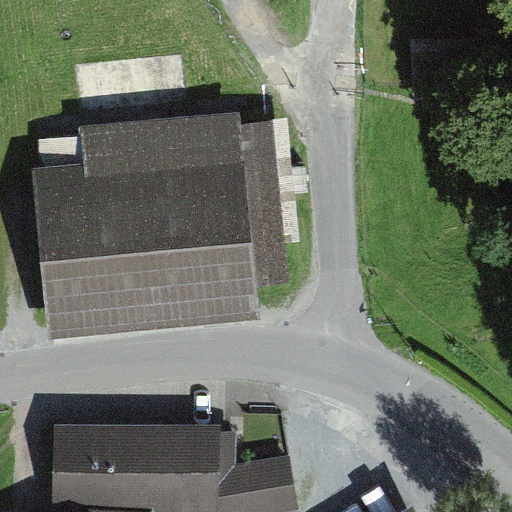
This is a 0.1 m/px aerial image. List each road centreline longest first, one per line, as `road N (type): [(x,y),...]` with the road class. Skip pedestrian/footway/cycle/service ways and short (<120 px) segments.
road 1 (residential): [(331,363),(339,0)]
road 2 (tertiary): [(331,363),(183,352),(0,370)]
road 3 (tertiary): [(511,481),(412,401),(331,363)]
